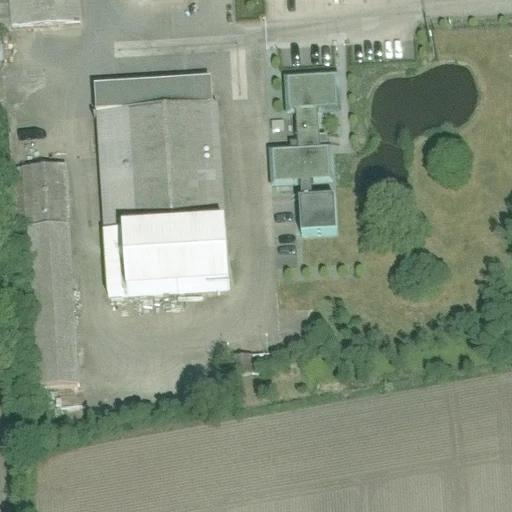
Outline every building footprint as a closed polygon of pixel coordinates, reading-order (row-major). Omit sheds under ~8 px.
[(0,0),(0,27),(80,24),(79,0),(0,0)] [(289,82),(291,115),(315,114),(338,113),(336,79),(289,82)] [(102,300),(225,293),(214,82),(91,89),(102,300)] [(293,152),(317,151),(315,114),(291,115),(293,152)] [(268,189),(329,185),(327,150),(317,151),(293,152),(266,153),(268,189)] [(30,390),(75,387),(63,169),(18,171),(30,390)] [(293,238),(332,235),(330,199),(291,202),(293,238)]
